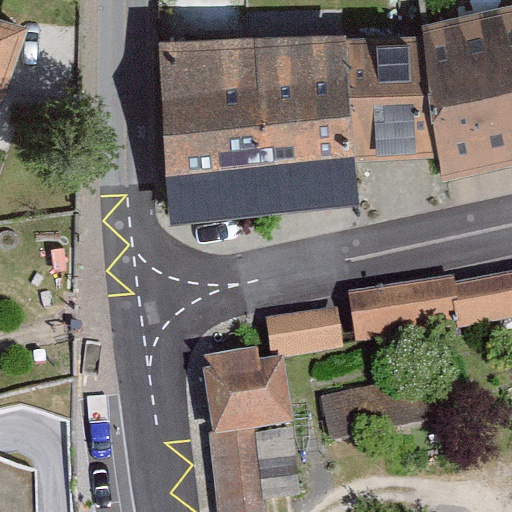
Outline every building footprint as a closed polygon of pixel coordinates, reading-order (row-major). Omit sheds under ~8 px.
[(346,37),(155,41),(165,226),(359,211),(356,152),(439,149),(440,175),(511,160),(511,8),(422,33),(346,37)] [(0,23),(0,98),(23,31),(0,23)] [(511,323),(511,288),(447,299),(446,289),(339,306),(347,351),(511,323)] [(284,356),(344,348),(338,307),(267,317),(271,351),(278,350),(279,355),(284,355),(284,356)] [(284,356),(284,355),(279,355),(260,358),(259,346),(202,354),(213,432),(207,433),(218,511),(266,511),(254,428),(293,423),(284,356)]
